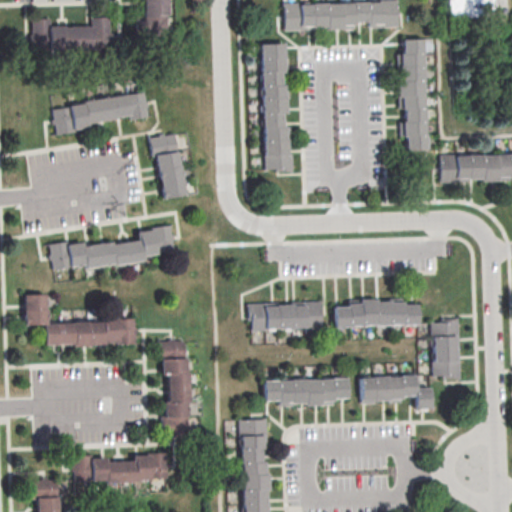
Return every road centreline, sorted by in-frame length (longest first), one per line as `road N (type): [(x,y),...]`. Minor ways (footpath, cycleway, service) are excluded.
road 1 (residential): [(499,511),(487,240),(455,219),(264,225),(241,218),(226,189),(219,0)]
road 2 (residential): [(499,509),(456,487),(448,470),(458,444),(497,428)]
